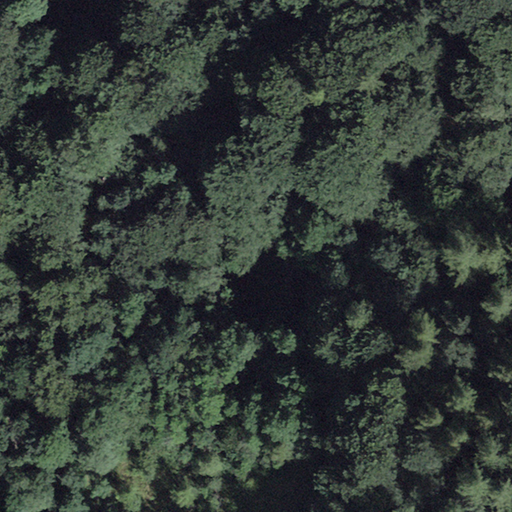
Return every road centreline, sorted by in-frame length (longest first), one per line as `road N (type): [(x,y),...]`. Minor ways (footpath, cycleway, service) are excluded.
road 1 (track): [(91,511),(85,377),(114,304),(72,225),(63,0)]
road 2 (track): [(0,377),(28,511)]
